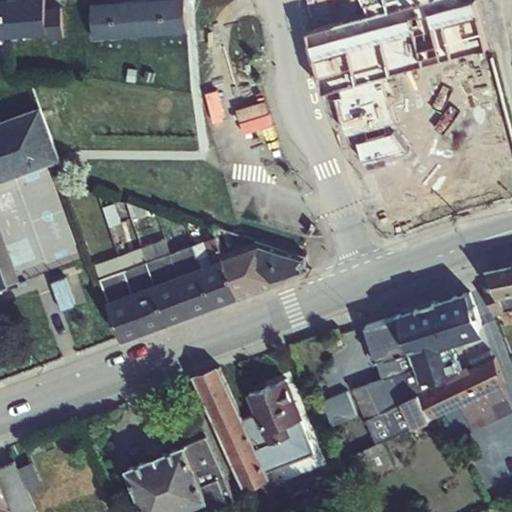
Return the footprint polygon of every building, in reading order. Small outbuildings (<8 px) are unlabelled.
[(45,0),(2,0),(6,42),(64,38),(60,6),(46,7),(45,0)] [(186,32),(183,0),(153,0),(135,1),(137,36),(186,32)] [(511,185),(511,132),(475,0),(300,0),(321,76),(328,74),(460,39),(485,139),(376,169),(390,217),(511,185)] [(137,36),(135,1),(91,4),(93,39),(137,36)] [(42,104),(0,119),(0,290),(9,287),(9,285),(20,281),(0,225),(0,181),(63,159),(42,104)] [(191,244),(216,305),(240,296),(223,252),(216,235),(191,244)] [(223,252),(240,296),(307,271),(306,254),(260,238),(223,252)] [(216,305),(191,244),(171,251),(193,313),(216,305)] [(193,313),(171,251),(147,260),(170,322),(193,313)] [(148,330),(125,268),(120,258),(96,267),(122,336),(123,339),(148,330)] [(125,268),(148,330),(170,322),(147,260),(125,268)] [(511,263),(488,269),(494,285),(485,288),(495,313),(511,310),(511,263)] [(400,315),(432,419),(445,412),(459,438),(511,410),(511,405),(502,386),(505,384),(494,357),(469,369),(466,366),(455,369),(445,338),(483,325),(469,292),(400,315)] [(432,419),(400,315),(361,328),(371,361),(377,361),(381,378),(351,389),(375,442),(350,456),(361,481),(393,464),(383,442),(432,419)] [(274,485),(269,472),(244,417),(219,365),(195,374),(244,491),(258,486),(267,508),(293,496),(286,481),(274,485)] [(255,412),(244,417),(269,472),(316,452),(306,429),(310,427),(304,415),(307,415),(292,376),(248,393),(255,412)] [(179,511),(204,502),(209,511),(235,500),(206,435),(127,466),(144,511),(179,511)] [(0,511),(39,511),(16,459),(0,466),(0,511)]
